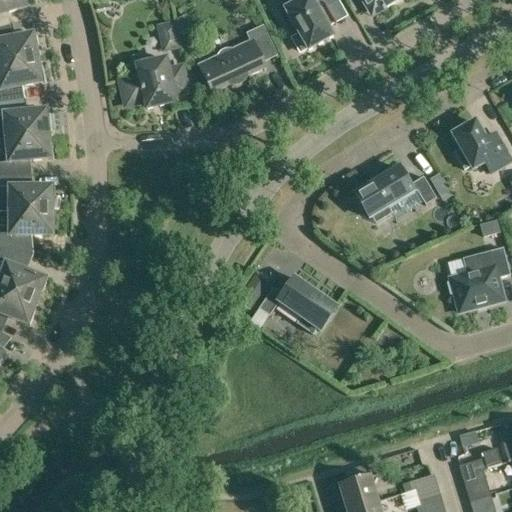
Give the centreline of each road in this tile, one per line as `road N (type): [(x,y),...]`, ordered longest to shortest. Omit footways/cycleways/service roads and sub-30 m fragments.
road 1 (residential): [(130,511),(196,299),(271,183),(330,134),(511,26)]
road 2 (residential): [(511,336),(452,350),(308,251),(290,221),(313,184),(511,64)]
road 3 (residential): [(94,144),(231,134),(482,0)]
road 4 (residential): [(94,144),(97,239),(81,317),(64,359),(0,445)]
road 5 (residential): [(68,0),(94,144)]
